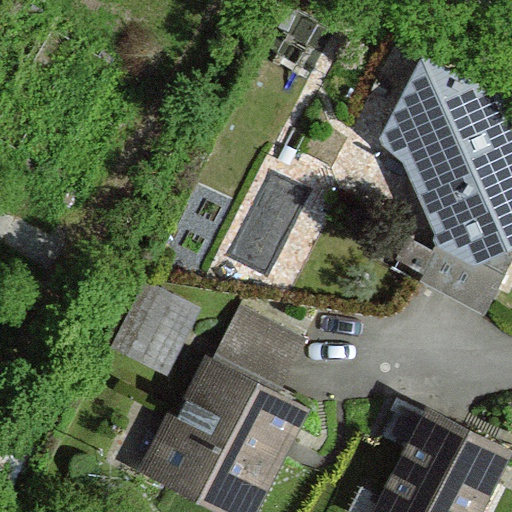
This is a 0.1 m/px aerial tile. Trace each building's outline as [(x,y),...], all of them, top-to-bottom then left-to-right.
[(327,20),(295,3),(279,34),(312,50),(327,20)] [(394,261),(484,306),(511,252),(511,113),(504,94),(424,55),(385,133),(408,153),(440,237),(435,248),(408,235),(394,261)] [(199,306),(145,279),(113,344),(167,371),(199,306)] [(307,339),(244,307),(217,356),(205,350),(142,467),(224,511),(250,511),(308,401),(283,388),(307,339)] [(427,405),(372,511),(373,511),(469,511),(504,446),(427,405)]
